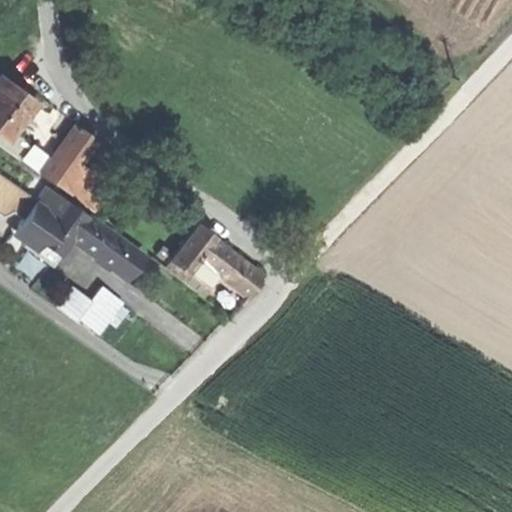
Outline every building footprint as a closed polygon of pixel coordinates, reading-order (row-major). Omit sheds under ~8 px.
[(0,134),(3,137),(32,101),(0,76),(0,134)] [(57,148),(76,162),(77,160),(80,156),(93,138),(74,124),(57,148)] [(75,163),(76,162),(57,148),(39,173),(59,186),(68,173),(75,163)] [(86,160),(80,156),(77,160),(83,164),(86,160)] [(91,174),(75,163),(68,173),(91,189),(82,203),(90,209),(107,185),(91,174)] [(91,189),(68,173),(59,186),(82,203),(91,189)] [(0,214),(11,210),(21,217),(33,200),(0,175),(0,214)] [(49,265),(51,262),(26,244),(60,197),(44,185),(33,200),(21,217),(15,225),(28,234),(21,244),(49,265)] [(51,262),(69,237),(60,231),(76,209),(60,197),(26,244),(51,262)] [(69,237),(76,242),(92,220),(76,209),(60,231),(69,237)] [(76,242),(123,277),(139,255),(92,220),(76,242)] [(170,257),(187,270),(197,258),(214,237),(197,223),(170,257)] [(222,244),(214,237),(197,258),(206,265),(222,244)] [(238,257),(222,244),(206,265),(218,275),(244,296),(261,275),(238,257)] [(180,279),(187,270),(170,257),(163,265),(180,279)] [(201,296),(218,275),(206,265),(197,258),(187,270),(180,279),(201,296)] [(52,302),(69,287),(52,269),(35,284),(52,302)] [(76,316),(97,331),(107,317),(118,302),(97,286),(86,302),(76,316)] [(73,319),(76,316),(86,302),(69,289),(56,307),(73,319)]
